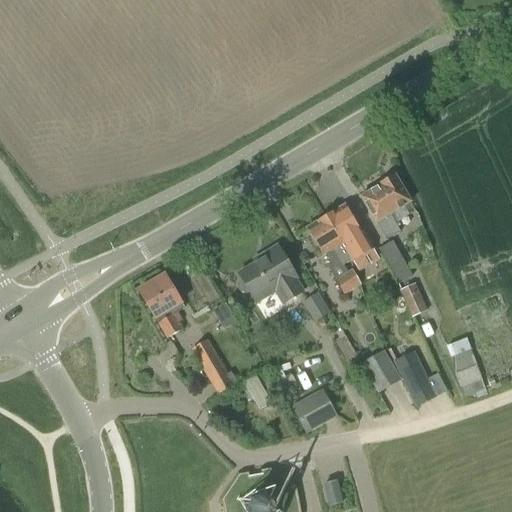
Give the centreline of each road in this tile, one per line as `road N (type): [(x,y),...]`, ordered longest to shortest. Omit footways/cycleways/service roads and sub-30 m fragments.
road 1 (secondary): [(22,321),(511,35)]
road 2 (unclassified): [(190,408),(237,457),(256,461),(363,440)]
road 3 (track): [(363,440),(511,394)]
